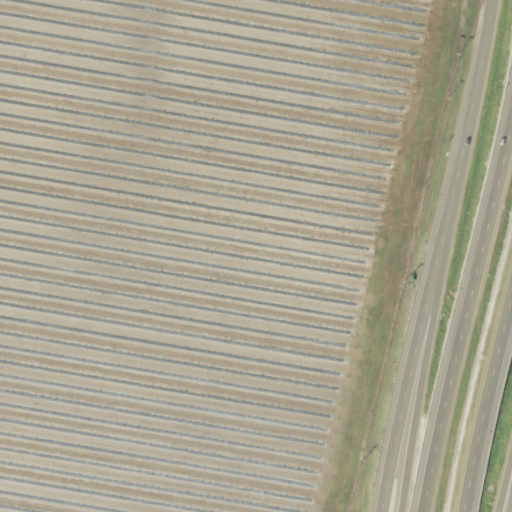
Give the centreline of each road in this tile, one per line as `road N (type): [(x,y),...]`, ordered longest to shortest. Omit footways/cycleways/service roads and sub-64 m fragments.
road 1 (secondary): [(497,0),(398,511)]
road 2 (motorway): [(511,130),(425,511)]
